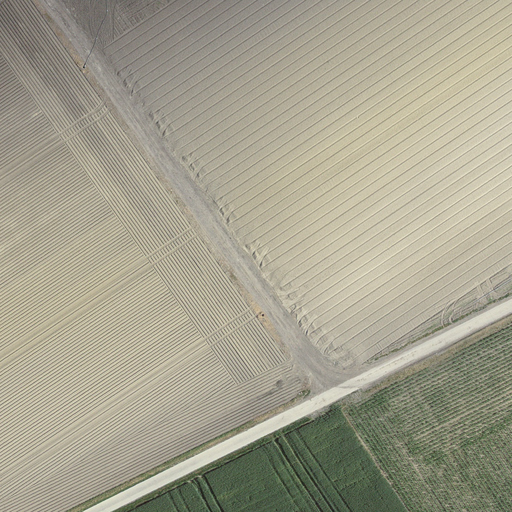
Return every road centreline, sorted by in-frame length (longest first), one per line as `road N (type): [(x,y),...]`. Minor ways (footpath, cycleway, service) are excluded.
road 1 (track): [(47,0),(331,396)]
road 2 (track): [(511,307),(98,511)]
